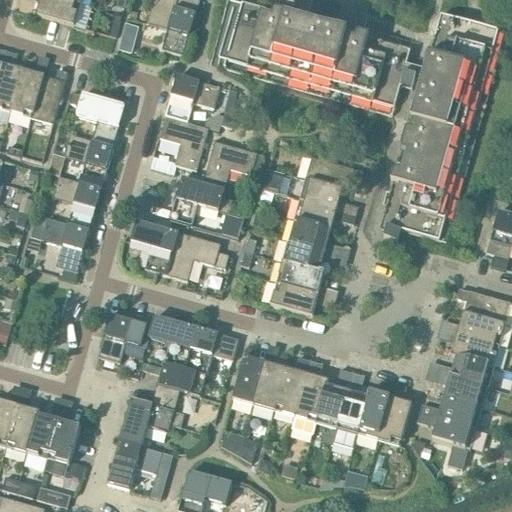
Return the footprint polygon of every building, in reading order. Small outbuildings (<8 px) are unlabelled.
[(79,6),(56,0),(35,0),(34,4),(39,5),(36,17),(73,28),(79,6)] [(126,0),(118,0),(115,9),(123,11),(126,0)] [(199,3),(189,0),(185,14),(153,5),(147,26),(167,32),(162,52),(184,58),(199,3)] [(187,0),(153,0),(153,5),(185,14),(189,0),(187,0)] [(211,63),(210,66),(217,68),(391,118),(392,118),(400,89),(404,74),(406,66),(410,53),(389,47),(377,44),(362,40),(341,34),(332,31),(306,24),(298,22),(228,2),(212,59),(211,63)] [(387,209),(382,227),(387,228),(387,229),(401,233),(446,246),(506,35),(485,29),(461,22),(441,16),(426,72),(423,79),(394,184),(391,194),(387,206),(387,207),(387,209)] [(115,40),(119,26),(111,24),(107,38),(115,40)] [(18,57),(6,53),(0,73),(0,112),(10,115),(22,73),(14,70),(18,57)] [(10,115),(31,121),(43,79),(22,73),(10,115)] [(43,79),(31,121),(53,127),(67,77),(58,74),(55,82),(43,79)] [(220,90),(178,79),(166,121),(187,127),(187,126),(193,106),(214,112),(220,90)] [(81,98),(72,95),(69,106),(77,108),(78,108),(81,98)] [(125,109),(82,97),(76,119),(97,125),(91,144),(91,145),(113,151),(125,109)] [(235,118),(231,117),(225,115),(221,128),(231,131),(235,118)] [(208,132),(187,126),(187,127),(166,121),(160,143),(180,148),(175,168),(196,174),(208,132)] [(101,193),(113,151),(91,145),(91,144),(70,138),(70,139),(59,135),(53,157),(64,160),(85,166),(80,186),(79,187),(101,193)] [(215,145),(203,187),(225,193),(231,173),(251,178),(257,157),(215,145)] [(20,161),(22,153),(9,149),(6,157),(20,161)] [(363,175),(311,161),(305,182),(348,194),(351,182),(360,184),(363,175)] [(279,197),(283,177),(267,174),(263,194),(279,197)] [(89,234),(101,193),(79,187),(80,186),(59,180),(53,202),(73,207),(68,227),(67,228),(89,234)] [(223,201),(225,193),(203,187),(183,181),(171,223),(192,229),(198,208),(219,214),(222,201),(223,201)] [(305,182),(299,203),(356,219),(358,211),(340,206),(343,194),(348,195),(348,194),(305,182)] [(20,214),(28,216),(32,203),(24,201),(20,214)] [(223,201),(222,201),(219,214),(230,217),(233,204),(223,201)] [(299,203),(293,224),(332,235),(335,223),(353,228),(356,219),(299,203)] [(253,227),(261,229),(264,216),(256,213),(253,227)] [(28,216),(20,214),(16,227),(24,230),(28,216)] [(491,269),(504,272),(511,244),(511,218),(498,214),(486,257),(494,259),(491,269)] [(229,219),(226,232),(238,235),(242,222),(229,219)] [(78,276),(89,234),(67,228),(68,227),(47,221),(45,230),(35,227),(31,240),(62,249),(56,270),(78,276)] [(179,236),(170,234),(148,227),(137,224),(130,246),(151,252),(146,272),(167,278),(179,236)] [(293,224),(288,245),(330,257),(333,248),(329,247),(332,235),(293,224)] [(229,259),(222,257),(218,256),(221,248),(179,236),(167,278),(188,284),(194,264),(225,273),(229,259)] [(245,255),(253,258),(257,244),(248,241),(245,255)] [(288,245),(282,266),(324,277),(325,276),(320,275),(323,264),(328,265),(330,257),(288,245)] [(253,258),(245,255),(241,268),(249,270),(253,258)] [(318,298),(324,277),(282,266),(276,286),(318,298)] [(237,284),(233,297),(241,300),(244,286),(237,284)] [(318,298),(276,286),(270,308),(312,320),(318,298)] [(462,317),(505,329),(511,307),(459,292),(456,303),(466,305),(462,317)] [(5,310),(17,312),(19,303),(7,300),(5,310)] [(500,349),(505,329),(462,317),(457,337),(500,349)] [(153,331),(152,330),(110,319),(99,361),(121,367),(126,347),(147,353),(150,342),(149,342),(153,331)] [(197,332),(165,323),(155,320),(152,330),(153,331),(149,342),(150,342),(169,348),(163,368),(185,374),(197,332)] [(239,343),(197,332),(185,374),(206,380),(212,359),(232,365),(239,343)] [(494,370),(500,349),(457,337),(451,358),(494,370)] [(253,408),(265,366),(253,362),(256,353),(246,351),(232,402),(253,408)] [(488,391),(494,370),(451,358),(451,359),(456,360),(453,371),(448,370),(445,379),(488,391)] [(274,414),(295,420),(311,364),(298,360),(294,374),(286,372),(274,414)] [(318,381),(322,367),(311,364),(295,420),(291,433),(312,439),(316,426),(327,383),(318,381)] [(286,372),(265,366),(253,408),(274,414),(286,372)] [(163,368),(152,409),(152,410),(173,416),(174,415),(180,395),(200,401),(206,380),(185,374),(163,368)] [(316,426),(336,432),(352,375),(340,372),(336,386),(335,386),(327,383),(316,426)] [(360,393),(364,379),(352,375),(336,432),(333,443),(354,449),(357,438),(369,395),(360,393)] [(482,412),(488,391),(445,379),(443,388),(448,389),(444,401),(482,412)] [(357,438),(378,444),(394,387),(382,384),(378,398),(369,395),(357,438)] [(406,391),(394,387),(378,444),(400,450),(412,408),(402,405),(406,391)] [(476,432),(482,412),(444,401),(441,413),(423,408),(420,417),(476,432)] [(0,449),(6,451),(18,409),(0,403),(0,449)] [(152,409),(132,403),(120,445),(142,451),(147,431),(169,437),(171,428),(170,428),(173,416),(152,410),(152,409)] [(39,414),(18,409),(6,451),(27,457),(39,414)] [(27,457),(48,463),(60,421),(51,418),(50,422),(39,419),(40,415),(39,414),(27,457)] [(171,428),(180,431),(184,418),(174,415),(173,416),(170,428),(171,428)] [(432,444),(470,454),(476,432),(420,417),(418,426),(436,431),(432,444)] [(60,421),(48,463),(69,469),(80,431),(67,427),(68,423),(60,421)] [(242,449),(255,453),(258,445),(244,441),(242,449)] [(120,445),(108,487),(130,493),(136,473),(157,478),(163,456),(142,451),(120,445)] [(173,459),(164,457),(161,468),(170,470),(173,459)] [(263,462),(259,472),(270,476),(273,465),(263,462)] [(285,466),(282,479),(290,481),(294,468),(285,466)] [(156,485),(166,488),(170,470),(161,468),(156,485)] [(189,475),(178,511),(202,511),(205,502),(226,508),(232,487),(189,475)] [(356,487),(365,489),(367,481),(357,479),(356,487)] [(6,480),(3,493),(16,496),(20,484),(6,480)] [(33,501),(36,488),(20,484),(16,496),(33,501)] [(37,503),(64,510),(67,511),(71,498),(40,490),(37,503)] [(42,511),(3,501),(0,499),(0,511),(42,511)]
